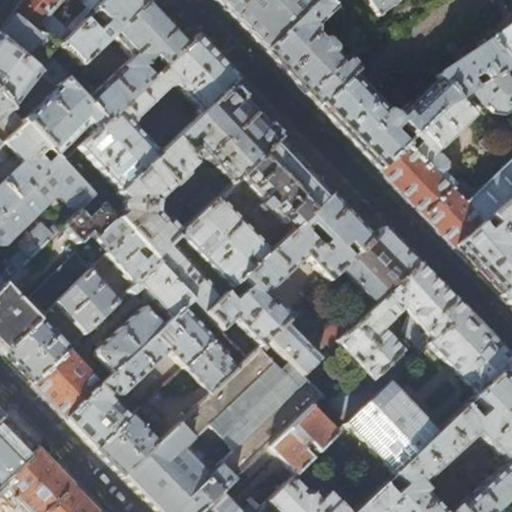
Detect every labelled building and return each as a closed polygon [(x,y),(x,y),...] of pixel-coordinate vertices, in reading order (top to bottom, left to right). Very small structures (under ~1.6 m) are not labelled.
[(20,0),(10,14),(32,33),(33,32),(38,26),(46,17),(61,0),(20,0)] [(143,0),(103,0),(100,4),(68,36),(59,45),(57,47),(77,67),(108,38),(146,2),(143,0)] [(213,0),(235,22),(263,52),(315,0),(213,0)] [(331,11),(320,0),(315,0),(263,52),(277,66),(317,108),(357,70),(344,57),(338,62),(330,54),(331,53),(331,50),(322,41),(318,41),(313,37),(313,29),(331,11)] [(362,0),(375,16),(396,0),(362,0)] [(165,23),(146,2),(108,38),(128,59),(82,102),(102,123),(186,45),(165,23)] [(32,33),(10,14),(0,26),(0,40),(35,70),(43,61),(57,47),(59,45),(46,33),(41,38),(33,32),(32,33)] [(68,36),(46,17),(38,26),(46,33),(59,45),(68,36)] [(511,24),(488,41),(509,67),(511,65),(511,24)] [(195,36),(186,45),(102,123),(88,135),(77,146),(75,148),(116,193),(154,156),(128,128),(134,118),(165,88),(172,86),(194,109),(185,117),(184,115),(176,123),(182,130),(227,88),(237,80),(210,51),(195,36)] [(0,98),(17,117),(23,104),(17,100),(38,73),(35,70),(0,40),(0,98)] [(502,71),(509,67),(488,41),(435,77),(437,80),(456,99),(464,94),(475,87),(471,79),(481,73),(485,81),(502,71)] [(62,81),(43,61),(35,70),(38,73),(55,86),(56,87),(61,82),(62,81)] [(511,108),(511,81),(502,71),(485,81),(475,87),(464,94),(479,110),(484,107),(491,115),(502,115),(511,108)] [(441,108),(456,99),(437,80),(408,108),(405,105),(394,115),(390,112),(386,111),(367,93),(359,84),(322,113),(334,125),(377,171),(403,145),(391,132),(400,123),(412,136),(441,108)] [(56,87),(55,86),(20,120),(23,124),(47,149),(53,155),(67,142),(73,149),(75,148),(77,146),(71,139),(81,128),(88,135),(102,123),(82,102),(61,82),(56,87)] [(245,107),(227,88),(182,130),(154,156),(116,193),(114,194),(121,201),(120,202),(119,205),(118,208),(118,211),(120,214),(121,215),(114,221),(126,233),(139,247),(147,255),(150,258),(167,242),(176,233),(165,221),(164,221),(163,220),(161,220),(160,221),(153,215),(154,200),(168,187),(169,188),(170,188),(171,187),(172,187),(182,177),(183,175),(182,174),(191,166),(190,161),(182,153),(191,145),(195,148),(195,151),(227,185),(276,139),(245,107)] [(0,146),(2,145),(0,142),(0,118),(0,119),(14,133),(23,124),(20,120),(17,117),(0,98),(0,146)] [(473,116),(456,99),(441,108),(412,136),(403,145),(377,171),(378,171),(377,172),(415,211),(452,249),(452,248),(478,225),(487,217),(511,195),(511,158),(463,206),(422,164),(473,116)] [(23,124),(14,133),(3,143),(22,163),(0,184),(0,163),(1,162),(0,160),(0,216),(58,161),(54,156),(45,165),(38,158),(47,149),(23,124)] [(477,144),(485,152),(495,142),(487,135),(477,144)] [(313,178),(276,139),(227,185),(214,198),(218,203),(240,182),(288,232),(329,195),(313,178)] [(92,196),(58,161),(0,216),(0,287),(7,280),(0,272),(0,247),(2,248),(51,199),(58,199),(73,215),(75,212),(92,196)] [(195,215),(214,198),(204,187),(186,205),(195,215)] [(349,216),(329,195),(288,232),(266,254),(238,280),(245,288),(229,303),(221,295),(218,298),(202,313),(218,331),(230,320),(256,348),(263,341),(285,320),(287,318),(271,300),(265,305),(259,297),(301,258),(317,275),(298,292),(306,300),(338,270),(371,239),(349,216)] [(511,249),(503,240),(511,232),(511,195),(487,217),(494,226),(486,233),(478,225),(452,248),(476,272),(499,296),(511,283),(511,249)] [(218,203),(214,198),(195,215),(176,233),(228,289),(238,280),(266,254),(218,203)] [(75,212),(73,215),(60,228),(73,244),(76,244),(86,234),(105,254),(126,233),(114,221),(99,204),(83,220),(75,212)] [(11,264),(17,270),(57,231),(52,226),(46,232),(36,223),(14,245),(23,253),(11,264)] [(381,229),(371,239),(338,270),(362,294),(318,337),(328,348),(333,343),(415,264),(397,246),(381,229)] [(131,254),(139,247),(126,233),(105,254),(102,257),(130,288),(155,264),(150,258),(147,255),(138,262),(131,254)] [(218,298),(167,242),(150,258),(155,264),(189,301),(202,313),(218,298)] [(35,322),(53,304),(85,273),(89,269),(74,252),(27,295),(32,301),(24,310),(6,291),(21,277),(16,272),(7,280),(0,287),(0,354),(1,355),(35,322)] [(155,264),(130,288),(126,292),(130,296),(139,288),(168,321),(178,311),(189,301),(155,264)] [(441,290),(415,264),(333,343),(369,382),(336,414),(346,424),(386,385),(408,363),(378,330),(401,308),(407,315),(401,332),(419,353),(427,345),(462,312),(441,290)] [(85,273),(53,304),(81,335),(114,304),(85,273)] [(511,283),(499,296),(498,296),(510,308),(511,310),(511,283)] [(92,357),(110,376),(158,330),(139,309),(93,352),(92,357)] [(158,330),(110,376),(106,379),(100,384),(98,387),(63,420),(83,440),(93,451),(128,419),(105,397),(109,394),(112,397),(118,397),(165,353),(179,370),(182,367),(207,343),(209,342),(178,311),(168,321),(158,330)] [(486,336),(462,312),(427,345),(474,395),(498,373),(510,361),(486,336)] [(309,344),(285,320),(263,341),(298,376),(314,361),(303,349),(309,344)] [(44,331),(35,322),(1,355),(20,375),(29,385),(64,351),(56,344),(62,338),(51,325),(44,331)] [(64,351),(29,385),(46,402),(63,420),(98,387),(75,363),(79,359),(72,352),(80,345),(76,340),(64,351)] [(263,341),(256,348),(244,359),(232,370),(207,394),(153,445),(146,452),(150,457),(146,461),(141,456),(119,478),(149,509),(152,511),(197,511),(200,510),(194,504),(197,501),(203,500),(206,504),(240,472),(265,448),(307,408),(319,397),(298,376),(263,341)] [(207,343),(182,367),(207,394),(232,370),(207,343)] [(489,511),(511,492),(511,387),(498,373),(432,435),(389,476),(400,487),(388,498),(378,487),(351,511),(489,511)] [(97,380),(100,384),(106,379),(102,375),(97,380)] [(432,435),(386,385),(346,424),(342,427),(389,476),(432,435)] [(145,402),(150,406),(157,399),(153,394),(145,402)] [(307,408),(265,448),(287,471),(275,476),(272,472),(245,499),(248,503),(243,507),(239,511),(232,511),(220,499),(231,491),(246,477),(240,472),(206,504),(200,510),(197,511),(253,511),(289,478),(334,435),(307,408)] [(137,410),(128,419),(93,451),(109,467),(119,478),(141,456),(146,452),(153,445),(146,439),(163,424),(153,413),(146,420),(137,410)] [(35,450),(22,462),(0,484),(0,511),(42,511),(69,487),(57,473),(35,450)] [(377,476),(340,511),(341,511),(351,511),(378,487),(383,482),(377,476)] [(302,492),(289,478),(253,511),(328,511),(335,506),(325,495),(318,502),(309,492),(302,492)] [(93,511),(86,504),(69,487),(42,511),(93,511)]
